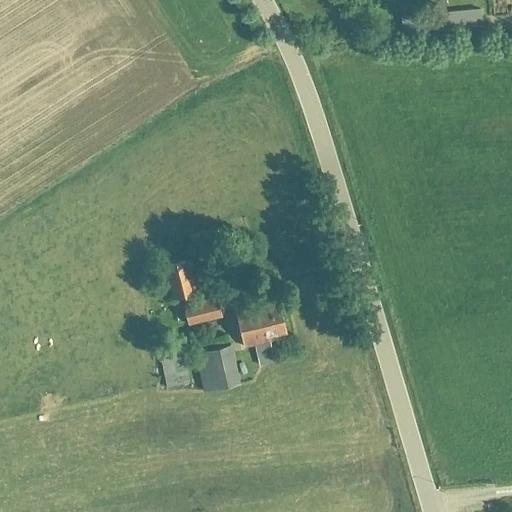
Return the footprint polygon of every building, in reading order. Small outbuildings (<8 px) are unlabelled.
[(470,13),(446,14),(447,32),(472,30),(470,13)] [(220,259),(216,243),(235,238),(232,226),(189,236),(196,265),(204,297),(221,293),(218,282),(230,278),(225,258),(220,259)] [(197,294),(189,260),(165,265),(173,299),(197,294)] [(223,318),(219,300),(185,307),(189,326),(223,318)] [(289,338),(279,302),(236,313),(246,349),(256,346),(260,365),(275,361),(271,342),(289,338)] [(238,384),(231,346),(196,352),(203,390),(238,384)] [(161,359),(167,386),(190,381),(184,354),(161,359)]
